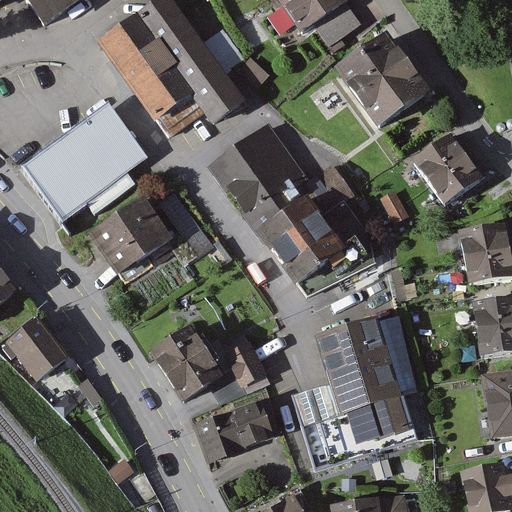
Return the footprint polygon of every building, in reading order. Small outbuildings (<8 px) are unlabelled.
[(29,0),(47,25),(82,0),(29,0)] [(169,0),(159,0),(101,42),(170,139),(204,114),(212,125),(243,103),(169,0)] [(359,0),(289,0),(312,33),(320,28),(333,48),(365,26),(353,7),(360,2),(359,0)] [(401,36),(351,73),(392,128),(442,91),(401,36)] [(250,59),(238,72),(258,89),(270,76),(250,59)] [(108,104),(22,168),(63,223),(88,205),(94,214),(136,184),(127,173),(148,158),(108,104)] [(269,126),(209,168),(263,245),(265,245),(307,299),(375,263),(370,233),(345,202),(354,197),(332,164),(309,179),(269,126)] [(463,136),(425,166),(460,209),(498,179),(463,136)] [(396,193),(381,200),(393,225),(408,218),(396,193)] [(174,195),(160,205),(200,258),(214,247),(174,195)] [(144,197),(90,234),(125,285),(153,266),(146,257),(173,238),(144,197)] [(460,229),(464,255),(510,247),(508,234),(505,221),(460,229)] [(511,256),(510,247),(464,255),(470,284),(511,276),(511,256)] [(0,269),(0,318),(1,318),(0,317),(0,302),(16,289),(0,269)] [(402,271),(394,273),(398,303),(419,300),(416,284),(404,286),(402,271)] [(511,295),(474,300),(481,356),(511,351),(511,295)] [(377,319),(318,337),(332,384),(341,415),(301,427),(314,474),(421,442),(408,398),(423,394),(399,315),(378,322),(377,319)] [(36,318),(5,343),(38,382),(68,357),(36,318)] [(191,326),(150,352),(183,403),(209,386),(226,375),(209,345),(202,333),(198,336),(191,326)] [(218,339),(209,345),(226,375),(209,386),(222,405),(271,385),(244,334),(222,345),(218,339)] [(511,371),(482,377),(493,439),(511,435),(511,371)] [(88,380),(79,387),(93,406),(102,400),(88,380)] [(341,415),(332,384),(291,396),(301,427),(341,415)] [(68,394),(55,408),(65,418),(78,404),(68,394)] [(268,398),(194,425),(208,464),(282,437),(268,398)] [(125,460),(110,472),(120,485),(135,473),(125,460)] [(389,460),(372,465),(377,481),(394,476),(389,460)] [(505,462),(460,472),(469,511),(495,511),(511,508),(511,495),(511,494),(511,472),(508,474),(505,462)] [(356,480),(342,480),(342,492),(356,492),(356,480)] [(285,503),(266,511),(304,511),(296,494),(283,500),(285,503)] [(407,511),(405,494),(331,506),(332,511),(407,511)]
